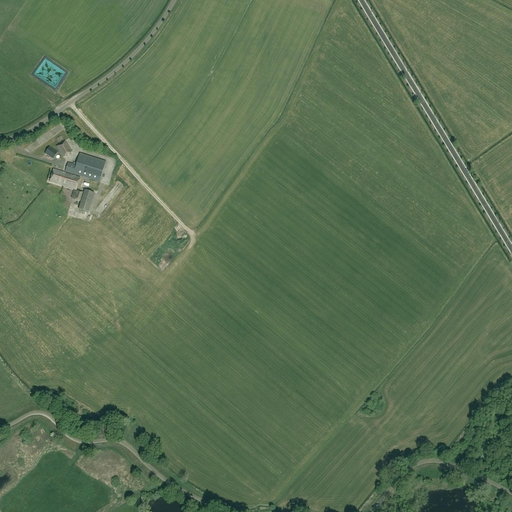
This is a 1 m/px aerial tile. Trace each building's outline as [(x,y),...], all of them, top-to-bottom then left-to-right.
[(54,91),(66,74),(44,59),(32,76),(54,91)] [(64,157),(72,152),(65,140),(56,146),(64,157)] [(53,159),(57,154),(58,152),(49,147),(45,154),(53,159)] [(74,190),(71,199),(80,202),(83,194),(83,192),(77,190),(77,191),(76,191),(80,177),(74,176),(75,175),(99,182),(106,162),(80,153),(76,165),(68,162),(65,172),(72,174),(72,175),(54,169),(50,182),(61,186),(74,190)] [(88,213),(94,194),(94,193),(85,190),(78,210),(88,213)]
